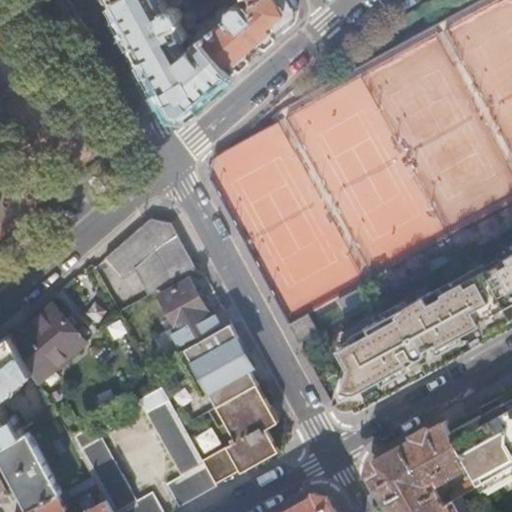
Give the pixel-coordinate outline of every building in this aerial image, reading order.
[(114,0),(145,55),(173,107),(193,110),(237,71),(207,36),(188,50),(184,42),(191,37),(184,23),(185,17),(180,8),(174,7),(170,8),(165,0),(114,0)] [(299,0),(255,0),(249,4),(246,1),(239,0),(237,1),(232,4),(230,13),(233,18),(222,26),(220,25),(216,29),(217,31),(212,35),(210,33),(207,36),(237,71),(269,43),(295,20),(299,0)] [(156,249),(174,280),(198,267),(173,220),(153,216),(108,255),(127,275),(156,249)] [(511,258),(487,272),(485,270),(442,292),(438,285),(405,302),(407,306),(384,318),(382,315),(349,333),(352,338),(337,347),(343,358),(335,405),(339,403),(351,398),(356,407),(358,411),(376,402),(374,397),(391,388),(394,392),(418,379),(415,374),(443,360),(445,364),(470,350),(467,346),(489,334),(492,338),(511,326),(511,258)] [(191,277),(160,294),(178,328),(159,338),(169,356),(179,350),(197,340),(233,321),(223,303),(209,311),(191,277)] [(380,310),(382,315),(384,318),(407,306),(405,302),(403,298),(380,310)] [(56,302),(16,336),(37,372),(42,381),(89,340),(56,302)] [(311,310),(290,322),(299,339),(321,327),(311,310)] [(242,374),(233,321),(197,340),(179,350),(204,395),(212,391),(219,404),(257,383),(248,371),(242,374)] [(0,446),(28,431),(17,413),(12,415),(2,398),(6,394),(8,396),(18,388),(19,389),(23,386),(22,384),(37,372),(16,336),(14,332),(0,344),(0,446)] [(467,346),(470,350),(492,338),(489,334),(467,346)] [(415,374),(418,379),(445,364),(443,360),(415,374)] [(219,404),(184,423),(217,482),(241,469),(242,471),(280,449),(268,427),(280,419),(259,382),(257,383),(219,404)] [(180,506),(218,484),(217,482),(184,423),(164,385),(141,398),(182,474),(167,483),(180,506)] [(374,397),(376,402),(394,392),(391,388),(374,397)] [(478,479),(511,460),(511,390),(449,425),(470,464),(477,476),(478,479)] [(352,409),(356,407),(351,398),(339,403),(340,405),(343,407),(347,409),(350,409),(352,409)] [(51,410),(54,417),(61,413),(56,406),(51,410)] [(394,511),(429,511),(445,504),(435,486),(426,481),(426,477),(421,477),(420,480),(416,480),(411,469),(416,466),(418,470),(422,471),(432,465),(440,480),(470,464),(449,425),(446,420),(406,442),(376,458),(372,473),(394,511)] [(106,493),(116,511),(164,511),(153,490),(138,498),(96,424),(74,436),(96,475),(99,480),(106,493)] [(0,446),(0,450),(32,509),(66,491),(32,429),(28,431),(0,446)] [(32,509),(27,511),(116,511),(106,493),(103,494),(105,500),(99,503),(94,495),(83,501),(87,510),(83,511),(65,511),(65,510),(70,507),(66,499),(99,480),(96,475),(66,491),(32,509)] [(454,498),(481,484),(478,479),(477,476),(450,491),(454,498)] [(313,494),(281,511),(336,511),(328,498),(313,494)] [(429,511),(460,511),(453,499),(445,504),(429,511)]
